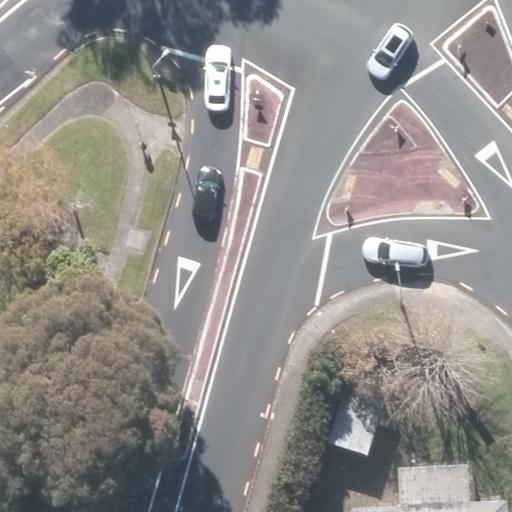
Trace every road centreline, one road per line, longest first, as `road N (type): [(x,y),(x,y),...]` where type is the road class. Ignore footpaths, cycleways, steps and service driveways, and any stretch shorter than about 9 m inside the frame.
road 1 (secondary): [(366,36),(172,436)]
road 2 (secondary): [(172,436),(229,10)]
road 3 (secondary): [(511,247),(436,238),(365,252),(306,280),(254,329),(172,436)]
road 4 (secondary): [(511,168),(397,16)]
road 5 (secondary): [(366,36),(293,44),(229,10)]
